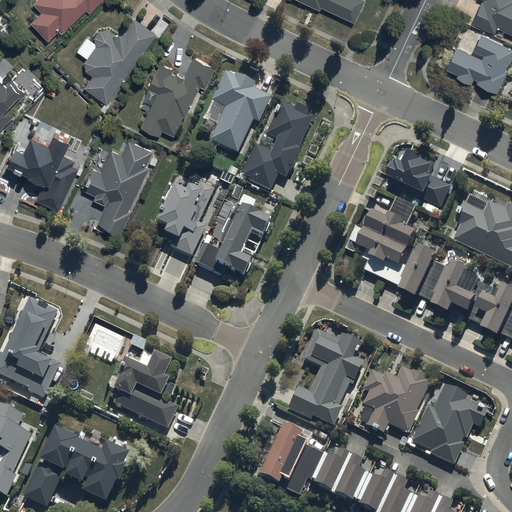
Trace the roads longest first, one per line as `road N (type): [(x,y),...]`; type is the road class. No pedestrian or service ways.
road 1 (residential): [(261,352),(0,236)]
road 2 (residential): [(296,278),(511,382)]
road 3 (residential): [(296,278),(380,90)]
road 4 (tertiary): [(380,90),(245,32),(205,0)]
road 5 (residential): [(178,511),(193,499),(261,352)]
road 6 (residential): [(511,153),(380,90)]
